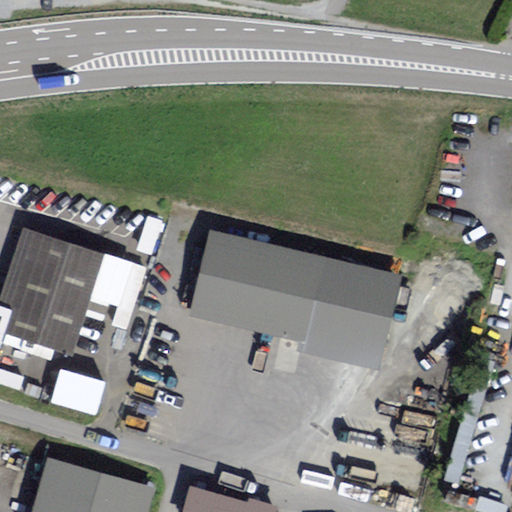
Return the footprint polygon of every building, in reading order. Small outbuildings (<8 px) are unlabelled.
[(166,219),(154,215),(144,244),(156,248),(166,219)] [(150,267),(21,227),(0,293),(0,334),(76,358),(87,323),(129,336),(150,267)] [(406,274),(208,228),(188,315),(304,342),(301,355),(382,374),(406,274)] [(45,362),(49,350),(20,341),(16,353),(45,362)] [(59,370),(51,399),(94,412),(103,382),(59,370)] [(18,378),(0,372),(0,385),(14,390),(18,378)] [(148,511),(156,487),(45,456),(30,511),(148,511)]
